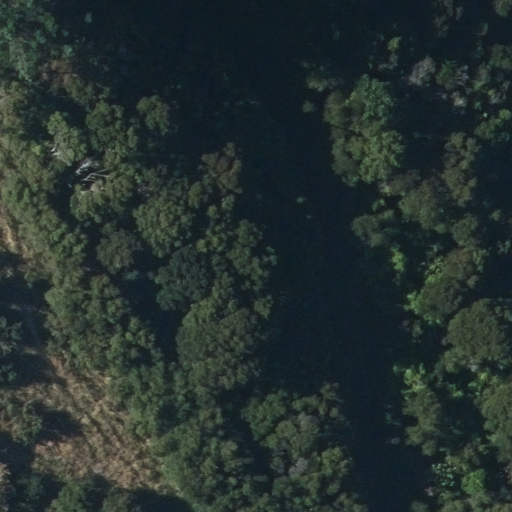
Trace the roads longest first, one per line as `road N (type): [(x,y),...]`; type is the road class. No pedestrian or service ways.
road 1 (track): [(211,0),(337,178),(400,482),(423,511)]
road 2 (track): [(0,253),(180,511)]
